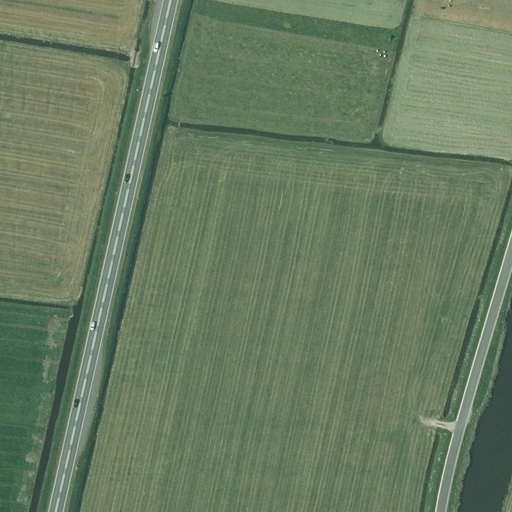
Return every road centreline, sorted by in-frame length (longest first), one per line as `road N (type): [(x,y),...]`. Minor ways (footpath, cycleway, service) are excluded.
road 1 (trunk): [(54,511),(169,0)]
road 2 (unclassified): [(440,511),(511,253)]
